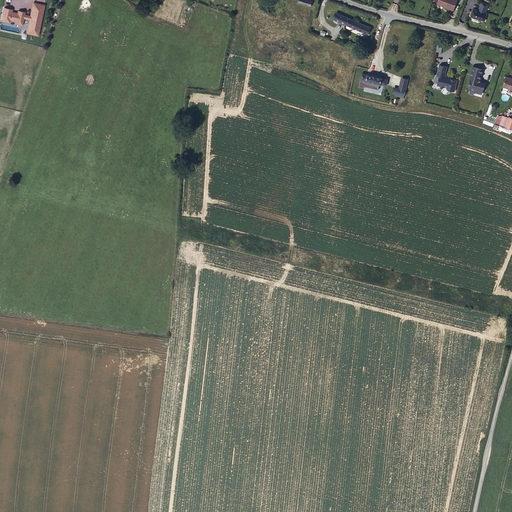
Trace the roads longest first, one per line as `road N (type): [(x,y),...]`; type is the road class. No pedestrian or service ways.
road 1 (tertiary): [(511,46),(342,0)]
road 2 (tertiary): [(511,357),(474,511)]
